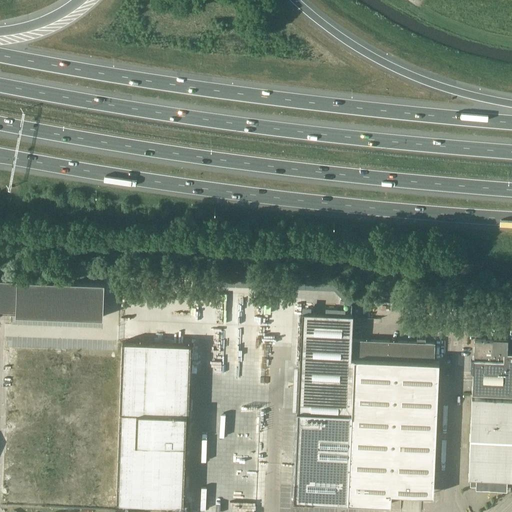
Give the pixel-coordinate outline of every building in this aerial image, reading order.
[(0,277),(0,308),(16,309),(17,278),(0,277)] [(104,281),(17,278),(16,309),(16,314),(103,317),(104,281)] [(302,311),(297,410),(351,412),(354,358),(351,358),(353,313),(302,311)] [(416,340),(353,338),(352,355),(434,358),(434,341),(424,341),(425,338),(416,337),(416,340)] [(474,339),(474,352),(507,353),(508,339),(493,338),(493,339),(486,339),(486,338),(484,338),(484,339),(474,339)] [(122,340),(117,501),(132,502),(138,502),(149,503),(149,504),(149,508),(167,509),(167,503),(172,503),(183,503),(186,434),(187,434),(189,397),(191,343),(122,340)] [(511,353),(507,353),(474,352),(474,360),(471,360),(471,370),(473,370),(472,394),(511,395),(511,353)] [(297,410),(293,499),(391,504),(392,470),(434,472),(439,361),(354,358),(351,412),(297,410)] [(468,476),(471,476),(470,486),(507,488),(507,478),(511,478),(511,397),(472,396),(468,476)] [(188,511),(189,503),(183,503),(172,503),(171,511),(188,511)]
